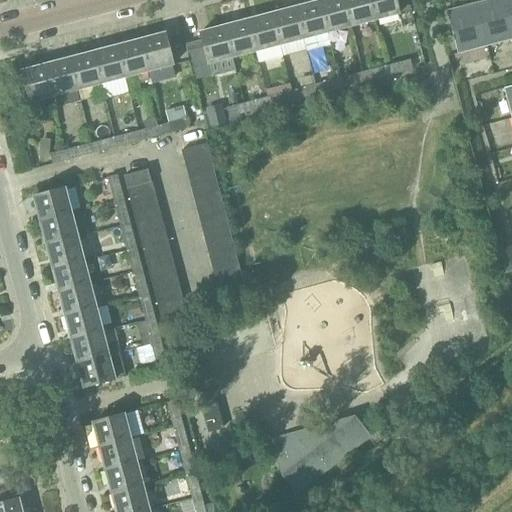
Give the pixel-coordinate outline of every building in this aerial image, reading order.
[(343,0),(328,0),(319,3),(327,34),(351,28),(343,0)] [(374,22),(368,0),(343,0),(351,28),(374,22)] [(394,0),(368,0),(374,22),(399,15),(394,0)] [(511,31),(503,0),(491,0),(475,4),(485,41),(496,39),(498,44),(511,40),(511,31)] [(511,0),(503,0),(511,31),(511,0)] [(295,9),(303,41),(327,34),(319,3),(295,9)] [(475,4),(445,12),(456,55),(486,47),(485,41),(475,4)] [(295,9),(271,15),(280,47),(303,41),(295,9)] [(248,21),(256,53),(280,47),(271,15),(248,21)] [(248,21),(224,27),(233,59),(256,53),(248,21)] [(208,66),(233,59),(224,27),(199,34),(204,52),(188,56),(194,77),(210,73),(208,66)] [(164,35),(140,42),(148,73),(172,66),(164,35)] [(124,79),(148,73),(140,42),(116,48),(124,79)] [(116,48),(92,54),(101,85),(124,79),(116,48)] [(92,54),(68,60),(77,92),(101,85),(92,54)] [(68,60),(45,67),(53,98),(77,92),(68,60)] [(393,65),(395,75),(413,70),(410,61),(393,65)] [(53,98),(45,67),(21,73),(29,104),(30,104),(53,98)] [(386,67),(369,72),(371,81),(388,76),(386,67)] [(362,73),(345,78),(347,87),(365,83),(362,73)] [(339,79),(321,84),(324,93),(341,89),(339,79)] [(315,86),(298,90),(300,100),(318,95),(315,86)] [(291,92),(274,96),(276,106),(294,101),(291,92)] [(268,98),(250,103),(253,112),(270,108),(268,98)] [(244,104),(226,109),(229,118),(247,114),(244,104)] [(168,125),(170,134),(187,130),(185,120),(168,125)] [(144,131),(147,140),(164,136),(161,126),(144,131)] [(130,135),(121,137),(123,147),(140,142),(138,132),(130,135)] [(99,153),(117,148),(114,139),(97,143),(99,153)] [(75,159),(93,155),(91,145),(73,149),(75,159)] [(182,151),(184,162),(209,156),(206,145),(182,151)] [(50,156),(52,166),(69,161),(67,151),(50,156)] [(212,168),(209,156),(184,162),(187,174),(212,168)] [(215,179),(212,168),(187,174),(190,185),(215,179)] [(126,190),(127,190),(151,184),(147,171),(123,177),(126,190)] [(117,176),(107,179),(112,196),(121,194),(117,176)] [(218,191),(215,179),(190,185),(193,197),(218,191)] [(152,184),(151,184),(127,190),(130,202),(155,195),(152,184)] [(39,223),(71,214),(64,190),(33,198),(39,223)] [(221,202),(218,191),(193,197),(197,208),(221,202)] [(158,207),(155,195),(130,202),(133,213),(158,207)] [(123,201),(114,204),(118,221),(128,218),(123,201)] [(224,214),(221,202),(197,208),(200,220),(224,214)] [(133,213),(136,225),(161,219),(158,207),(133,213)] [(45,246),(77,238),(71,214),(39,223),(45,246)] [(227,226),(224,214),(200,220),(203,232),(227,226)] [(164,230),(161,219),(136,225),(139,236),(164,230)] [(130,225),(120,228),(124,245),(134,242),(130,225)] [(230,237),(227,226),(203,232),(206,243),(230,237)] [(139,236),(143,248),(167,242),(164,230),(139,236)] [(233,249),(230,237),(206,243),(209,255),(233,249)] [(48,257),(51,270),(83,262),(82,257),(77,238),(45,246),(48,257)] [(170,253),(167,242),(143,248),(146,260),(170,253)] [(126,251),(127,257),(130,268),(140,265),(136,249),(126,251)] [(233,249),(209,255),(212,267),(236,260),(233,249)] [(146,260),(149,271),(173,265),(170,253),(146,260)] [(239,272),(236,260),(212,267),(214,278),(239,272)] [(511,260),(503,263),(506,274),(511,272),(511,260)] [(51,270),(58,294),(89,286),(83,262),(51,270)] [(176,277),(173,265),(149,271),(152,283),(176,277)] [(141,272),(132,275),(137,292),(146,290),(141,272)] [(239,272),(214,278),(217,290),(242,284),(239,272)] [(152,283),(155,295),(179,288),(176,277),(152,283)] [(245,295),(242,284),(217,290),(220,302),(245,295)] [(89,286),(58,294),(64,318),(95,309),(89,286)] [(182,300),(179,288),(155,295),(158,306),(182,300)] [(148,296),(138,299),(143,316),(152,313),(148,296)] [(161,318),(185,312),(182,300),(158,306),(161,318)] [(95,309),(64,318),(70,341),(102,333),(95,309)] [(154,320),(145,322),(149,340),(159,337),(154,320)] [(102,333),(70,341),(76,365),(108,357),(102,333)] [(160,344),(151,346),(156,364),(165,361),(160,344)] [(83,390),(115,381),(108,357),(76,365),(83,390)] [(176,402),(166,405),(171,422),(180,419),(176,402)] [(215,405),(201,408),(208,433),(221,430),(215,405)] [(123,416),(92,425),(99,449),(130,441),(123,416)] [(353,418),(272,440),(281,475),(296,495),(368,438),(353,418)] [(182,426),(173,429),(177,446),(187,443),(182,426)] [(130,441),(99,449),(105,473),(136,464),(130,441)] [(188,450),(179,453),(183,469),(193,467),(188,450)] [(136,464),(105,473),(111,496),(142,488),(136,464)] [(195,474),(185,476),(190,493),(199,491),(195,474)] [(6,475),(0,476),(0,487),(9,485),(6,475)] [(115,511),(146,511),(148,511),(142,488),(111,496),(115,511)] [(204,511),(201,497),(191,500),(194,511),(204,511)] [(0,511),(20,511),(18,501),(7,503),(0,505),(0,511)]
